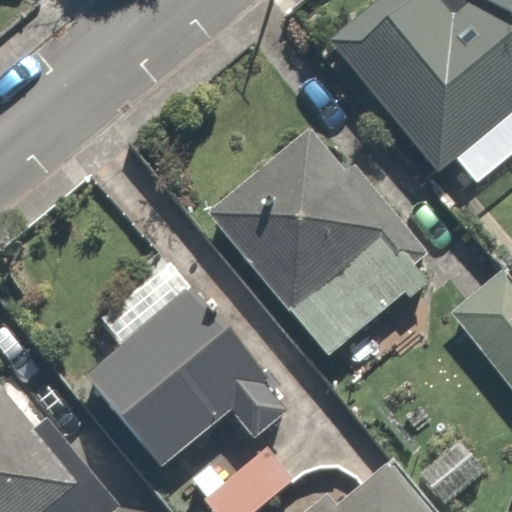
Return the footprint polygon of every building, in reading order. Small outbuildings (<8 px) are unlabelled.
[(511,0),(466,0),(511,42),(511,62),(489,87),(461,60),(472,48),(420,0),(408,0),(330,85),(450,196),(462,182),(493,211),(511,190),(511,0)] [(335,148),(221,229),(312,358),(426,278),(335,148)] [(511,283),(503,273),(445,323),(511,400),(511,283)] [(293,391),(178,277),(71,384),(186,499),(293,391)] [(103,511),(9,401),(0,408),(0,511),(103,511)] [(436,511),(404,472),(354,511),(436,511)]
